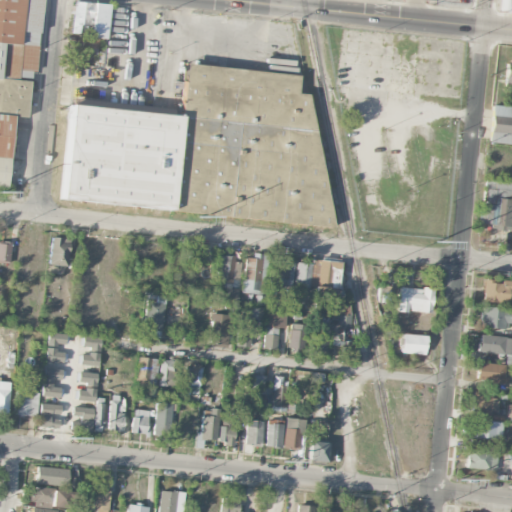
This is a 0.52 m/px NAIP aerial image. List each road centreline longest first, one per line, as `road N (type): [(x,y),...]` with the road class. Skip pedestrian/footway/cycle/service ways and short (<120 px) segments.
road 1 (residential): [(433,511),(486,0)]
road 2 (residential): [(511,498),(0,445)]
road 3 (residential): [(511,264),(0,211)]
road 4 (residential): [(448,382),(119,347)]
road 5 (tertiary): [(234,0),(511,29)]
road 6 (residential): [(41,216),(62,0)]
